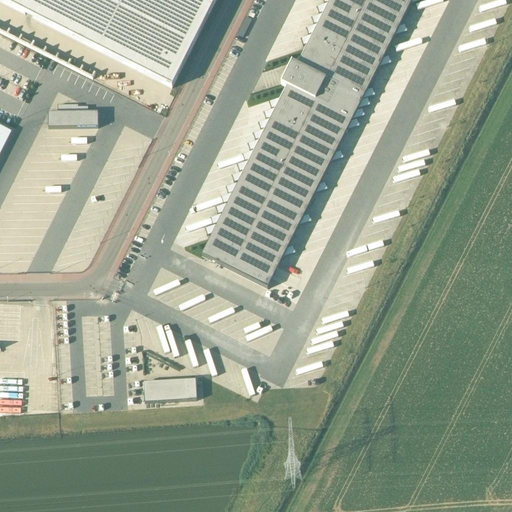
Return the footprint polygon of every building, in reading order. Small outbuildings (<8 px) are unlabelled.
[(0,0),(0,3),(172,91),(217,0),(0,0)] [(280,86),(286,90),(200,260),(266,293),(414,0),(331,0),(297,68),(290,65),(280,86)] [(58,107),(58,115),(48,115),(48,130),(98,129),(98,114),(88,114),(88,108),(78,108),(78,106),(58,107)] [(0,158),(12,133),(0,127),(0,158)] [(85,377),(86,396),(114,395),(113,372),(96,372),(97,377),(85,377)] [(198,381),(141,384),(143,406),(199,403),(198,381)]
